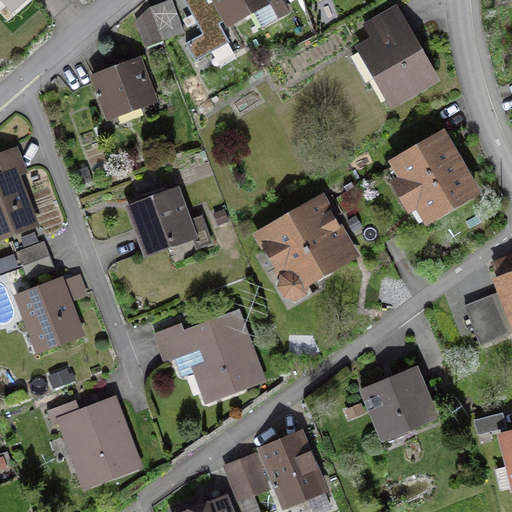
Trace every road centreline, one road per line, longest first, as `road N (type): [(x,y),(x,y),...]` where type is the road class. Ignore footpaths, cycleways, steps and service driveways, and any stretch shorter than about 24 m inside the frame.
road 1 (residential): [(143,501),(511,243)]
road 2 (residential): [(29,66),(124,383)]
road 3 (residential): [(466,0),(471,51),(511,150)]
